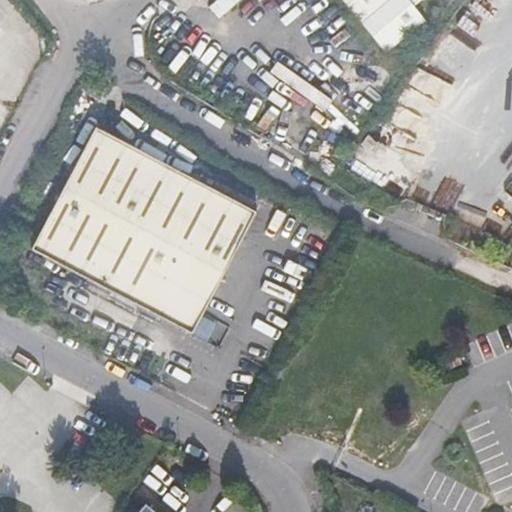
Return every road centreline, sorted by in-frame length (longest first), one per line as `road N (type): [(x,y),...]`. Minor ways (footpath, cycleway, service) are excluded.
road 1 (unclassified): [(436,249),(292,182),(82,44)]
road 2 (unclassified): [(294,511),(260,463),(0,327)]
road 3 (unknown): [(80,370),(25,448),(30,474),(60,511)]
road 4 (unclassified): [(0,191),(82,44)]
